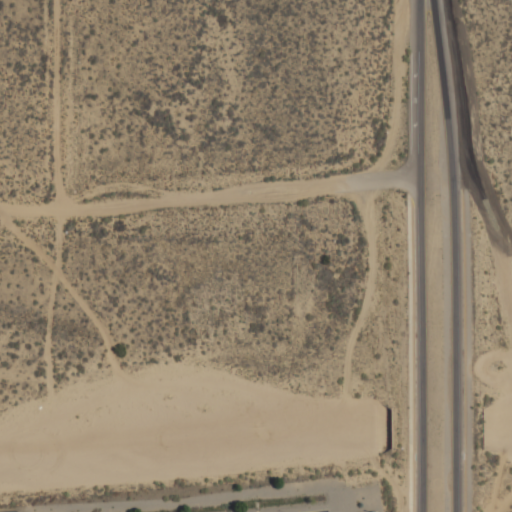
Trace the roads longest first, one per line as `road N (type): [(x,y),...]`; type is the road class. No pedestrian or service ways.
road 1 (primary): [(457,511),(455,172),(428,0)]
road 2 (primary): [(419,0),(421,511)]
